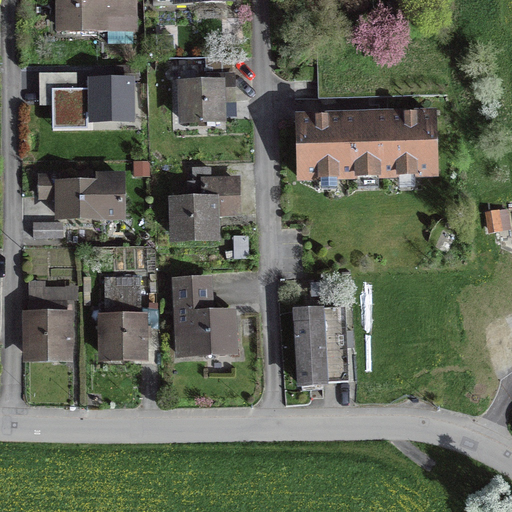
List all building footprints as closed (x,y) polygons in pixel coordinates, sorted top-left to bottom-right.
[(61,0),(62,28),(102,27),(102,18),(118,18),(118,2),(126,2),(126,0),(61,0)] [(434,0),(346,0),(347,11),(435,9),(434,0)] [(182,86),(184,122),(221,121),(221,102),(234,102),(231,60),(206,61),(207,85),(182,86)] [(138,67),(114,68),(114,81),(138,80),(138,67)] [(131,120),(130,83),(92,83),(92,90),(52,90),(52,116),(93,116),(93,121),(131,120)] [(433,116),(298,120),(300,179),(435,175),(433,116)] [(40,179),(40,197),(55,197),(54,190),(60,190),(60,218),(123,217),(123,178),(81,179),(81,186),(67,186),(67,179),(40,179)] [(173,204),(174,237),(214,236),(214,215),(238,214),(237,181),(202,182),(203,203),(173,204)] [(62,224),(33,224),(33,239),(62,239),(62,224)] [(179,355),(232,352),(230,314),(208,315),(207,280),(177,281),(180,332),(178,332),(179,355)] [(106,281),(105,357),(141,357),(139,281),(106,281)] [(318,283),(319,300),(332,300),(331,282),(318,283)] [(29,306),(29,358),(66,358),(66,306),(29,306)] [(344,310),(298,312),(302,385),(348,382),(344,310)]
